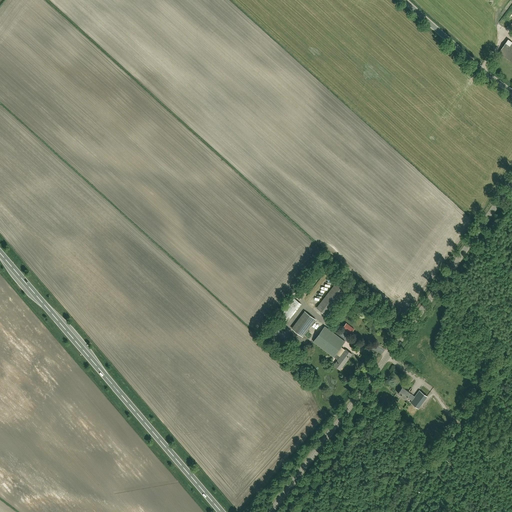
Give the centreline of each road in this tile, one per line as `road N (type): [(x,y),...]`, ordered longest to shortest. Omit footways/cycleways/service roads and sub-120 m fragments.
road 1 (unclassified): [(270,511),(511,182)]
road 2 (primary): [(221,511),(0,253)]
road 3 (unclassified): [(511,93),(402,0)]
